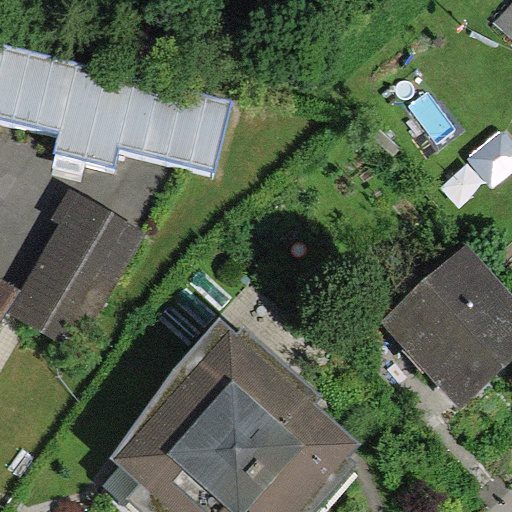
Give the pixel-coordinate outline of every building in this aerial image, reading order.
[(511,6),(493,27),(511,44),(511,6)] [(214,173),(231,102),(0,47),(0,116),(62,131),(56,155),(113,169),(118,150),(214,173)] [(80,202),(30,288),(88,321),(137,235),(80,202)] [(511,381),(511,278),(482,244),(391,323),(472,416),(511,381)] [(0,311),(10,294),(0,288),(0,311)] [(333,511),(379,460),(243,344),(121,485),(151,511),(333,511)]
